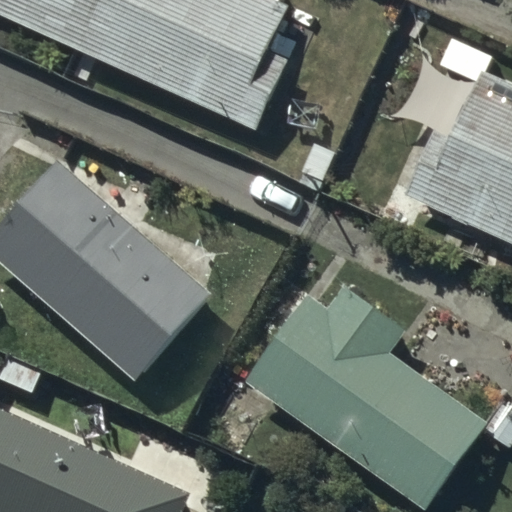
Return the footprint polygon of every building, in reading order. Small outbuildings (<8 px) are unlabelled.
[(293,17),(256,0),(0,0),(0,18),(262,139),(295,68),(274,58),(293,17)] [(511,76),(485,64),(456,125),(439,117),(408,185),(511,232),(511,76)] [(341,161),(320,152),(309,178),(329,187),(341,161)] [(220,310),(68,176),(0,252),(0,264),(145,393),(220,310)] [(413,345),(352,301),(336,324),(316,310),(253,395),(414,511),(438,511),(493,437),(397,367),(413,345)] [(49,382),(17,367),(9,385),(41,399),(49,382)] [(511,417),(509,415),(492,439),(511,453),(511,417)] [(199,511),(203,506),(0,416),(0,511),(199,511)]
